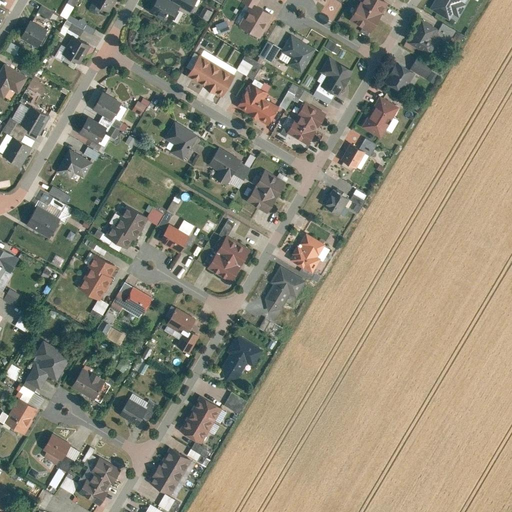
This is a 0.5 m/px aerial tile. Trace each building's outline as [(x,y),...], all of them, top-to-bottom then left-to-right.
[(66,0),(60,15),(68,18),(75,0),(66,0)] [(93,0),(110,9),(115,0),(93,0)] [(171,0),(156,0),(150,11),(170,23),(181,5),(171,0)] [(174,0),(191,9),(196,0),(174,0)] [(346,4),(339,0),(331,0),(324,14),(337,22),(346,4)] [(386,0),(361,0),(351,19),(372,30),(387,1),(386,0)] [(460,0),(434,0),(430,9),(450,19),(460,0)] [(37,10),(49,17),(53,11),(41,3),(37,10)] [(260,37),(273,13),(255,3),(253,7),(242,26),(260,37)] [(207,20),(212,12),(206,8),(201,16),(207,20)] [(92,33),(95,28),(72,15),(70,18),(67,16),(58,33),(62,35),(67,27),(79,34),(82,28),(92,33)] [(438,41),(430,36),(436,25),(422,18),(410,40),(432,52),(438,41)] [(232,29),(228,19),(216,23),(219,33),(232,29)] [(40,45),(48,30),(30,20),(22,35),(40,45)] [(74,33),(64,52),(81,61),(91,42),(74,33)] [(302,71),(316,49),(292,34),(283,49),(293,55),(288,62),(302,71)] [(265,56),(271,42),(267,39),(260,53),(265,56)] [(324,46),(336,53),(340,45),(329,39),(324,46)] [(272,43),(264,57),(272,61),(280,47),(272,43)] [(188,75),(223,95),(236,73),(201,53),(188,75)] [(252,64),(246,75),(253,79),(261,64),(244,54),(242,58),(252,64)] [(340,94),(354,69),(329,55),(321,70),(327,74),(322,84),(340,94)] [(418,55),(412,66),(428,75),(434,63),(418,55)] [(235,69),(245,74),(251,64),(241,58),(235,69)] [(386,79),(404,89),(414,71),(396,61),(386,79)] [(28,76),(5,63),(0,71),(0,93),(10,99),(15,89),(19,92),(28,76)] [(269,90),(253,81),(238,106),(268,123),(279,105),(265,98),(269,90)] [(103,88),(94,102),(115,116),(124,102),(103,88)] [(379,96),(363,126),(382,136),(398,106),(379,96)] [(147,105),(138,100),(133,108),(142,113),(147,105)] [(288,131),(308,143),(326,113),(306,101),(288,131)] [(31,104),(21,121),(41,132),(50,114),(31,104)] [(90,115),(81,128),(100,140),(109,127),(90,115)] [(166,136),(175,142),(171,150),(184,157),(198,134),(176,120),(166,136)] [(4,154),(21,163),(31,145),(14,136),(4,154)] [(360,147),(371,153),(377,142),(367,136),(360,147)] [(350,144),(342,159),(357,166),(365,152),(350,144)] [(88,145),(84,151),(97,159),(101,152),(88,145)] [(216,174),(228,181),(233,173),(240,160),(242,158),(220,145),(210,162),(220,167),(216,174)] [(85,174),(93,160),(69,147),(57,169),(70,176),(74,168),(85,174)] [(245,180),(252,167),(240,160),(233,173),(245,180)] [(287,179),(266,168),(249,198),(270,210),(287,179)] [(54,184),(50,191),(67,200),(70,193),(54,184)] [(333,187),(324,203),(341,212),(350,197),(333,187)] [(367,193),(357,187),(352,197),(362,203),(367,193)] [(174,196),(166,209),(172,213),(180,199),(174,196)] [(108,235),(128,246),(146,215),(127,204),(108,235)] [(153,205),(147,216),(157,222),(163,211),(153,205)] [(28,223),(52,235),(61,218),(37,206),(28,223)] [(160,239),(180,251),(190,234),(170,222),(160,239)] [(320,257),(319,256),(327,242),(307,231),(299,245),(298,244),(290,257),(313,270),(320,257)] [(233,281),(251,249),(226,236),(209,267),(233,281)] [(0,245),(0,283),(16,254),(0,245)] [(111,275),(117,265),(95,253),(90,263),(93,265),(111,275)] [(271,280),(274,282),(266,296),(283,306),(291,292),(298,296),(307,280),(280,264),(271,280)] [(100,298),(113,276),(111,275),(93,265),(80,288),(100,298)] [(144,313),(154,296),(126,280),(116,297),(144,313)] [(13,303),(18,292),(7,287),(2,299),(13,303)] [(177,306),(167,323),(184,333),(187,327),(194,316),(177,306)] [(30,318),(31,319),(33,314),(22,309),(15,325),(25,329),(30,318)] [(184,333),(178,343),(191,351),(200,335),(187,327),(184,333)] [(227,350),(230,352),(223,366),(239,375),(247,361),(253,365),(262,348),(236,333),(227,350)] [(36,354),(43,358),(38,367),(57,378),(71,355),(45,339),(36,354)] [(133,368),(143,373),(148,363),(138,358),(133,368)] [(5,374),(16,380),(22,368),(10,363),(5,374)] [(27,379),(42,387),(50,374),(38,367),(35,365),(27,379)] [(72,386),(94,398),(105,378),(84,366),(72,386)] [(154,383),(160,370),(154,367),(148,380),(154,383)] [(232,390),(225,402),(241,411),(248,399),(232,390)] [(202,394),(181,428),(203,441),(223,407),(202,394)] [(120,413),(138,423),(149,405),(131,395),(120,413)] [(25,431),(39,408),(19,396),(5,419),(25,431)] [(73,442),(54,431),(43,448),(62,459),(66,453),(71,444),(73,442)] [(186,453),(196,459),(199,453),(205,457),(209,450),(193,441),(186,453)] [(66,453),(75,458),(80,449),(71,444),(66,453)] [(169,448),(149,484),(165,493),(186,458),(169,448)] [(92,469),(93,470),(89,477),(108,488),(112,482),(113,482),(122,468),(100,455),(92,469)] [(58,467),(48,484),(54,488),(65,470),(58,467)] [(108,488),(89,477),(80,491),(100,502),(108,488)] [(167,509),(173,498),(163,492),(157,504),(167,509)] [(173,511),(179,501),(174,498),(169,508),(173,511)]
